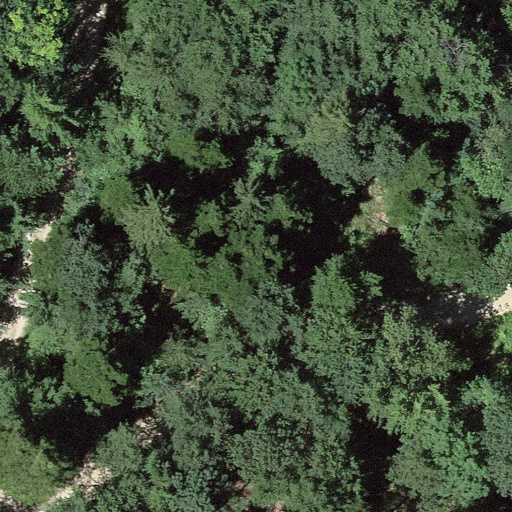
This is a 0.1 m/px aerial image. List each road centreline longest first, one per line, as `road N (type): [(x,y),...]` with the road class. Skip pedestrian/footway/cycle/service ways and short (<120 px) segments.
road 1 (track): [(0,490),(511,303)]
road 2 (track): [(91,0),(0,365)]
